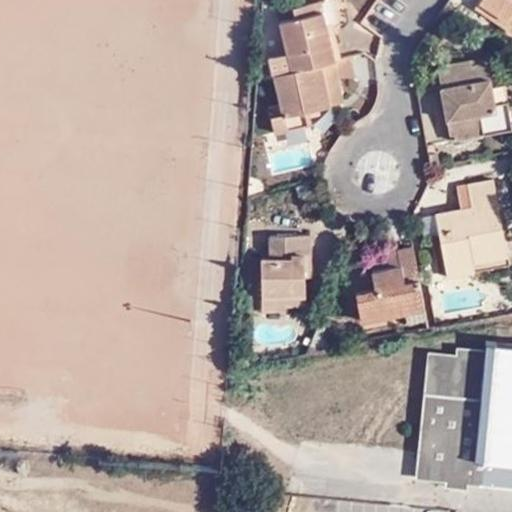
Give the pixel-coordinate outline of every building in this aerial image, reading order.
[(285,17),(293,47),(297,64),(346,54),(341,36),(336,37),(326,0),(303,0),(297,1),(300,13),(285,17)] [(511,0),(474,0),(473,2),(511,26),(511,0)] [(447,10),(442,6),(437,12),(436,14),(449,24),(455,16),(447,10)] [(293,47),(261,54),(260,72),(276,68),(278,68),(297,64),(293,47)] [(483,51),(434,61),(448,133),(510,121),(504,93),(492,96),(483,51)] [(346,54),(297,64),(278,68),(286,100),(289,110),(275,113),(281,132),(317,123),(313,109),(348,100),(342,75),(359,73),(354,52),(346,54)] [(273,103),(275,113),(289,110),(286,100),(273,103)] [(432,139),(425,140),(427,149),(434,147),(432,139)] [(447,257),(471,253),(508,245),(494,170),(467,175),(471,196),(461,198),(437,203),(447,257)] [(458,177),(461,198),(471,196),(467,175),(458,177)] [(323,249),(322,228),(285,230),(285,252),(274,251),(277,288),(318,286),(316,249),(323,249)] [(423,298),(413,240),(396,244),(399,257),(373,263),(376,279),(355,283),(360,312),(423,298)] [(370,249),(373,263),(399,257),(396,244),(370,249)] [(473,263),(471,253),(447,257),(449,267),(473,263)] [(448,473),(470,476),(511,479),(511,336),(487,334),(486,344),(458,341),(457,349),(431,346),(419,471),(448,473)] [(469,483),(470,476),(448,473),(447,480),(469,483)]
